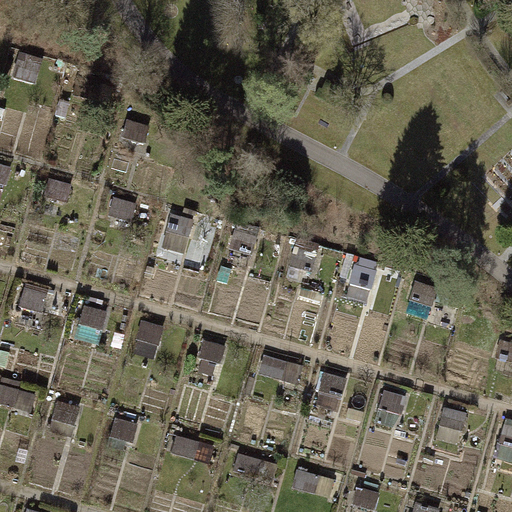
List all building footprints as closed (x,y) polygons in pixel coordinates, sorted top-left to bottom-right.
[(128,123),(128,138),(150,139),(151,124),(128,123)] [(0,201),(5,202),(15,165),(0,160),(0,201)] [(51,192),(70,199),(75,186),(56,180),(51,192)] [(118,196),(113,214),(134,220),(139,201),(118,196)] [(172,212),(167,249),(190,252),(195,215),(172,212)] [(288,275),(312,281),(320,253),(297,246),(288,275)] [(363,254),(350,295),(371,301),(384,261),(363,254)] [(21,306),(43,313),(50,292),(28,285),(21,306)] [(79,336),(101,341),(109,308),(87,303),(79,336)] [(115,345),(126,313),(113,308),(102,340),(115,345)] [(141,318),(135,351),(161,356),(167,323),(141,318)] [(218,376),(228,343),(208,338),(199,370),(218,376)] [(265,355),(262,375),(303,383),(306,362),(265,355)] [(344,408),(350,373),(324,369),(319,405),(344,408)] [(2,379),(0,384),(0,399),(34,412),(41,393),(2,379)] [(407,410),(410,392),(386,388),(383,406),(407,410)] [(55,426),(76,432),(84,405),(63,399),(55,426)] [(442,441),(465,442),(467,406),(444,404),(442,441)] [(119,414),(114,433),(137,440),(143,421),(119,414)] [(180,432),(173,450),(212,464),(218,445),(180,432)] [(302,465),(295,485),(332,498),(339,478),(302,465)] [(359,485),(357,504),(380,505),(382,487),(359,485)] [(437,511),(439,505),(414,501),(412,511),(437,511)]
